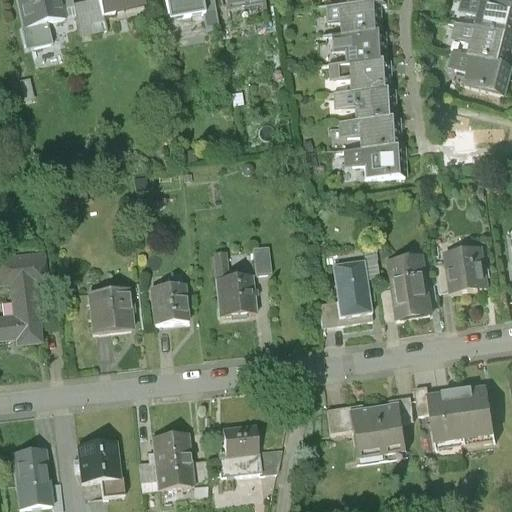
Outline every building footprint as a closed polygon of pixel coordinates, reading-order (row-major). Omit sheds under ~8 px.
[(13,0),(21,34),(64,24),(62,14),(59,0),(13,0)] [(70,0),(59,0),(62,14),(72,11),(72,8),(70,0)] [(95,0),(96,2),(100,20),(101,20),(144,11),(141,0),(95,0)] [(201,0),(162,0),(163,3),(176,0),(183,0),(185,8),(202,5),(201,0)] [(222,0),(225,13),(263,6),(262,0),(222,0)] [(387,9),(386,0),(343,0),(344,9),(380,7),(380,10),(387,9)] [(476,31),(511,39),(511,9),(487,3),(472,0),(463,0),(460,14),(479,19),(476,31)] [(511,9),(511,0),(487,0),(487,3),(511,9)] [(72,8),(72,11),(78,42),(105,35),(101,20),(100,20),(96,2),(72,8)] [(382,36),(380,10),(380,7),(344,9),(324,11),(326,27),(338,26),(339,39),(382,36)] [(468,60),(510,70),(511,62),(511,39),(476,31),(456,26),(452,42),(472,47),(468,60)] [(385,36),(382,36),(339,39),(330,40),(331,56),(343,55),(344,68),(387,65),(385,36)] [(511,70),(510,70),(468,60),(453,56),(449,72),(468,77),(465,91),(506,101),(511,76),(511,70)] [(389,65),(387,65),(344,68),(327,69),(328,85),(347,84),(348,97),(391,94),(389,65)] [(394,94),(391,94),(348,97),(331,98),(332,114),(352,113),(353,126),(396,123),(394,94)] [(399,123),(396,123),(353,126),(337,127),(338,143),(358,142),(358,155),(401,152),(399,123)] [(404,152),(401,152),(358,155),(341,156),(343,172),(362,171),(363,186),(406,183),(404,152)] [(451,297),(451,301),(490,295),(484,252),(445,258),(446,268),(451,297)] [(250,255),(252,280),(270,278),(267,253),(250,255)] [(44,257),(0,261),(0,291),(8,290),(11,320),(0,321),(0,346),(13,346),(14,352),(42,349),(35,287),(47,286),(44,257)] [(210,259),(217,324),(256,319),(252,280),(227,283),(225,258),(210,259)] [(394,327),(434,321),(425,260),(384,266),(389,295),(393,326),(394,327)] [(339,332),(372,327),(363,266),(329,271),(335,308),(338,331),(339,332)] [(439,299),(451,297),(446,268),(435,269),(439,299)] [(147,294),(151,332),(189,328),(185,290),(147,294)] [(84,298),(88,340),(131,336),(127,294),(84,298)] [(383,327),(393,326),(389,295),(378,297),(383,327)] [(338,331),(335,308),(320,310),(321,333),(338,331)] [(432,421),(436,452),(496,443),(488,391),(429,400),(432,421)] [(420,423),(432,421),(429,400),(428,394),(415,396),(420,423)] [(400,405),(400,409),(403,430),(415,428),(412,404),(400,405)] [(400,409),(347,417),(350,437),(354,467),(408,459),(403,430),(400,409)] [(350,437),(347,417),(346,413),(324,416),(328,441),(350,437)] [(258,460),(254,431),(219,435),(222,464),(258,460)] [(149,442),(155,497),(193,493),(193,489),(191,468),(187,438),(149,442)] [(74,452),(78,489),(118,485),(114,447),(74,452)] [(9,459),(15,511),(50,511),(48,491),(44,455),(9,459)] [(259,480),(258,460),(222,464),(216,464),(219,484),(259,480)] [(207,467),(191,468),(193,489),(206,488),(207,467)] [(118,485),(78,489),(84,506),(123,502),(121,485),(118,485)] [(61,511),(59,490),(48,491),(50,511),(61,511)]
